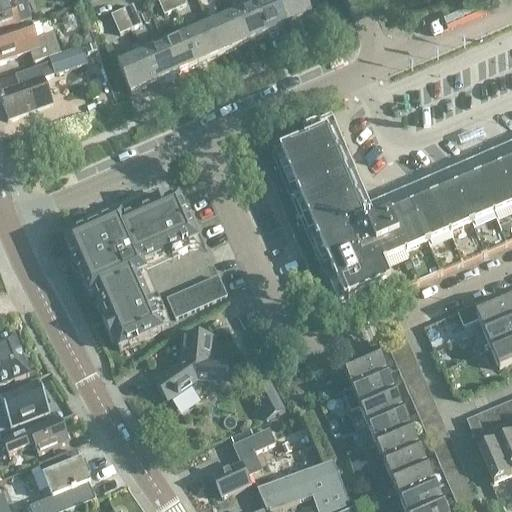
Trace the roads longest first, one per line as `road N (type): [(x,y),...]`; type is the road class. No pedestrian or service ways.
road 1 (residential): [(408,321),(341,353),(309,355),(289,343),(205,151)]
road 2 (tertiary): [(173,511),(44,304),(10,223)]
road 3 (residential): [(10,223),(205,151)]
road 4 (residential): [(205,151),(383,70)]
road 5 (residential): [(511,393),(452,418),(408,321)]
road 6 (residential): [(383,70),(511,14)]
